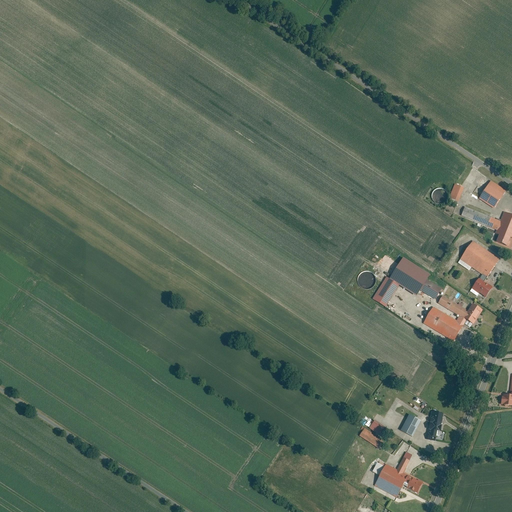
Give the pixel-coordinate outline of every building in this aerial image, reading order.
[(506,192),(491,182),(479,200),(494,210),(506,192)] [(464,189),(454,185),(448,199),(458,203),(464,189)] [(500,222),(465,208),(461,217),(497,232),(495,235),(500,237),(497,244),(511,249),(511,247),(511,216),(504,213),(500,222)] [(500,260),(473,242),(460,261),(487,279),(500,260)] [(400,287),(386,278),(372,300),(385,309),(400,287)] [(442,289),(426,280),(420,292),(435,301),(442,289)] [(493,289),(479,280),(472,290),(479,295),(480,294),(486,299),(493,289)] [(483,311),(472,305),(468,312),(443,297),(438,304),(459,317),(456,322),(433,308),(423,324),(453,343),(466,322),(474,327),(483,311)] [(511,375),(509,396),(503,395),(501,406),(511,407),(511,375)] [(430,409),(405,392),(400,399),(425,416),(430,409)] [(443,416),(432,414),(427,441),(435,442),(437,433),(441,434),(442,427),(441,427),(443,416)] [(421,422),(409,416),(400,432),(413,439),(421,422)] [(384,439),(389,432),(373,420),(368,428),(384,439)] [(358,437),(378,449),(383,441),(371,434),(371,433),(363,428),(358,437)] [(413,456),(406,452),(397,470),(386,465),(375,486),(396,497),(402,486),(408,476),(403,474),(413,456)] [(418,482),(408,476),(402,486),(407,489),(407,490),(417,495),(424,483),(418,481),(418,482)]
